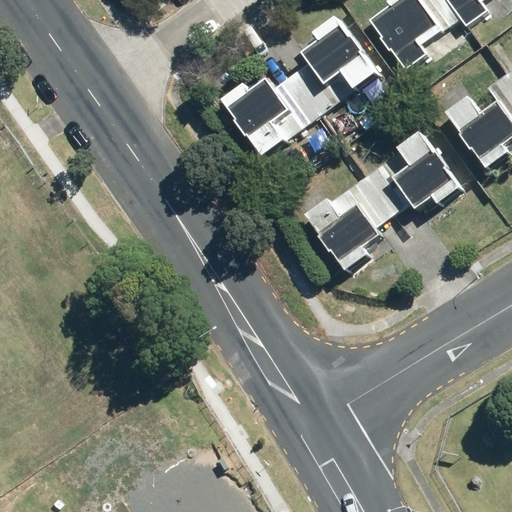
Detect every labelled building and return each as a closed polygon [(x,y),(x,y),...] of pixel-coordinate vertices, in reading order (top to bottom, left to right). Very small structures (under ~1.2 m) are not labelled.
[(462,32),(438,0),(419,0),(417,2),(416,0),(409,0),(394,11),(397,15),(373,32),(410,81),(433,65),(427,57),(462,32)] [(488,15),(508,0),(438,0),(462,32),(467,40),(492,21),(488,15)] [(294,88),(323,127),(360,99),(364,104),(393,83),(350,25),(325,44),(330,51),(307,67),(312,74),(294,88)] [(511,85),(510,82),(491,96),(504,114),(492,123),(479,105),(457,121),(503,183),(511,176),(511,85)] [(323,127),(294,88),(283,96),(279,90),(264,101),(256,90),(230,109),(275,170),(302,150),(298,145),(323,127)] [(369,186),(401,228),(422,212),(429,222),(446,209),(452,216),(477,197),(434,138),(369,186)] [(401,228),(369,186),(315,225),(358,284),(380,268),(374,259),(393,245),(387,238),(401,228)] [(4,302),(0,304),(0,370),(35,346),(4,302)] [(154,404),(119,347),(57,385),(70,406),(46,420),(31,395),(0,413),(0,447),(27,492),(73,464),(62,446),(86,431),(92,442),(154,404)] [(219,511),(206,490),(167,511),(219,511)]
